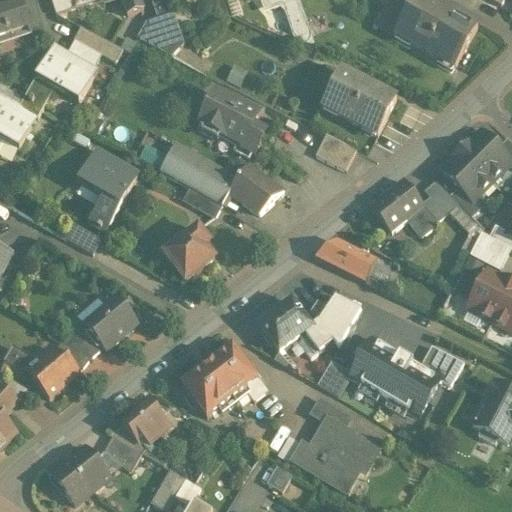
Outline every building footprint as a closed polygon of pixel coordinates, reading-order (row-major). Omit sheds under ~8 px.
[(94,0),(50,0),(56,18),(96,4),(94,0)] [(138,0),(121,0),(128,18),(143,13),(138,0)] [(150,0),(158,21),(173,16),(167,0),(150,0)] [(298,0),(259,0),(264,15),(280,10),(284,13),(294,42),(313,50),(314,48),(298,0)] [(478,30),(423,0),(417,0),(396,37),(410,46),(410,47),(439,64),(440,62),(455,71),(478,30)] [(506,0),(484,0),(501,9),(506,0)] [(34,1),(21,5),(31,36),(43,32),(34,1)] [(0,38),(8,36),(9,37),(28,31),(30,36),(31,36),(21,5),(0,12),(0,38)] [(158,21),(146,25),(137,41),(171,59),(183,46),(173,16),(158,21)] [(123,53),(80,30),(73,44),(75,45),(101,59),(115,67),(123,53)] [(101,59),(75,45),(68,56),(95,71),(101,59)] [(68,56),(54,48),(35,81),(54,92),(79,106),(98,72),(95,71),(68,56)] [(396,103),(341,75),(322,111),(324,112),(325,109),(339,116),(337,119),(362,131),(364,129),(377,136),(376,138),(377,139),(396,103)] [(19,109),(0,98),(0,142),(19,153),(54,92),(35,81),(19,109)] [(260,118),(216,96),(199,128),(243,151),(245,155),(252,158),(255,159),(262,145),(259,142),(263,136),(253,132),(260,118)] [(498,151),(481,135),(461,154),(492,185),(510,166),(511,165),(498,151)] [(356,153),(326,138),(315,159),(346,175),(356,153)] [(511,146),(507,142),(498,151),(511,165),(510,166),(511,167),(511,146)] [(239,181),(175,147),(160,175),(189,191),(222,210),(229,196),(259,218),(284,196),(247,170),(239,181)] [(461,154),(442,174),(458,190),(472,204),(473,203),(492,185),(461,154)] [(137,178),(96,155),(80,182),(105,196),(89,224),(106,233),(137,178)] [(404,184),(370,211),(391,236),(408,223),(421,241),(438,228),(436,225),(424,210),(422,207),(404,184)] [(436,185),(424,194),(429,201),(422,207),(424,210),(436,225),(457,206),(450,199),(436,185)] [(472,204),(458,190),(450,199),(457,206),(471,220),(481,211),(473,203),(472,204)] [(222,210),(189,191),(182,204),(215,222),(222,210)] [(100,244),(73,228),(65,241),(92,257),(100,244)] [(507,235),(495,229),(489,241),(511,252),(511,253),(511,239),(507,236),(507,235)] [(198,232),(164,258),(185,285),(214,262),(205,250),(210,247),(198,232)] [(489,241),(481,237),(473,254),(477,256),(474,261),(500,274),(511,253),(511,252),(489,241)] [(377,264),(336,244),(315,261),(365,286),(370,278),(377,264)] [(0,276),(12,257),(0,249),(0,276)] [(511,286),(487,274),(468,312),(492,325),(511,286)] [(383,284),(370,278),(365,286),(379,292),(383,284)] [(0,307),(12,287),(0,280),(0,307)] [(511,286),(492,325),(511,334),(511,286)] [(137,327),(115,301),(83,328),(103,351),(105,354),(126,336),(125,336),(136,327),(136,328),(137,327)] [(318,326),(333,346),(339,353),(362,314),(335,301),(327,313),(320,322),(318,326)] [(291,304),(259,329),(280,356),(304,337),(319,357),(333,346),(318,326),(311,330),(291,304)] [(311,316),(320,322),(327,313),(318,307),(311,316)] [(83,328),(62,346),(90,362),(103,351),(83,328)] [(419,372),(372,345),(353,377),(350,382),(418,422),(440,384),(419,372)] [(90,362),(62,346),(55,352),(66,364),(68,362),(80,375),(90,362)] [(232,349),(181,387),(207,421),(219,412),(221,415),(247,395),(254,404),(267,395),(257,382),(258,382),(232,349)] [(66,364),(55,352),(39,366),(13,350),(5,364),(0,372),(0,373),(21,386),(26,376),(49,403),(80,376),(80,375),(68,362),(66,364)] [(464,366),(432,350),(419,372),(440,384),(450,390),(464,366)] [(340,401),(350,382),(353,377),(331,365),(317,389),(340,401)] [(0,453),(16,436),(1,421),(17,403),(0,387),(0,386),(0,453)] [(511,438),(511,396),(494,387),(472,429),(481,434),(478,439),(495,448),(498,443),(507,448),(511,438)] [(134,414),(121,425),(125,430),(112,440),(141,457),(147,452),(142,445),(144,443),(149,450),(151,449),(149,446),(159,438),(161,441),(177,428),(167,416),(161,421),(147,404),(145,405),(143,402),(131,411),(134,414)] [(350,422),(322,405),(315,417),(327,424),(328,423),(344,433),(350,422)] [(344,433),(328,423),(327,424),(310,453),(303,448),(293,464),(339,492),(354,466),(363,471),(375,452),(344,433)] [(141,457),(112,440),(112,441),(106,453),(105,453),(105,454),(113,464),(131,475),(141,457)] [(87,450),(51,479),(52,480),(52,479),(63,493),(62,494),(75,509),(110,480),(87,450)] [(169,460),(155,452),(150,456),(147,452),(141,457),(163,470),(169,460)] [(292,479),(276,470),(266,487),(282,496),(292,479)] [(170,473),(150,507),(158,511),(168,511),(185,483),(170,473)] [(309,505),(316,493),(295,481),(288,493),(309,505)] [(292,511),(294,511),(273,499),(267,511),(269,511),(292,511)]
